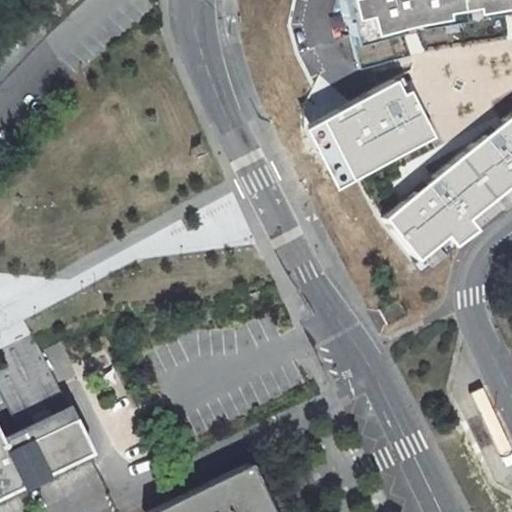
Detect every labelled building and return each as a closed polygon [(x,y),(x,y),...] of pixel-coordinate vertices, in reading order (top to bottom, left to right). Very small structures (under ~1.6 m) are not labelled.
[(475,17),(498,13),(502,13),(501,8),(511,6),(511,0),(338,0),(349,45),(399,31),(398,26),(404,25),(413,24),(413,29),(475,17)] [(426,136),(395,76),(323,114),(352,174),(426,136)] [(511,109),(377,215),(415,267),(468,228),(460,217),(511,179),(511,109)] [(386,324),(405,314),(398,301),(379,310),(386,324)] [(0,492),(19,484),(0,444),(0,492)] [(262,511),(242,470),(156,511),(262,511)]
